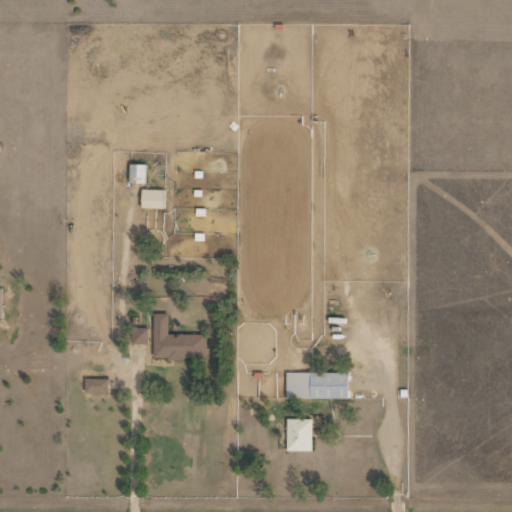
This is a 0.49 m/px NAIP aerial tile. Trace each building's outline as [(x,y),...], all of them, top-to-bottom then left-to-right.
[(129,183),(144,183),(145,164),(130,163),(129,183)] [(163,208),(164,189),(141,188),(140,207),(163,208)] [(205,334),(167,333),(168,313),(154,313),(153,358),(205,359),(205,334)] [(132,343),(148,343),(148,327),(131,328),(132,343)] [(348,398),(348,372),(286,372),(286,398),(348,398)] [(108,379),(85,378),(85,392),(108,393),(108,379)] [(311,450),(312,419),(287,418),(286,450),(311,450)]
